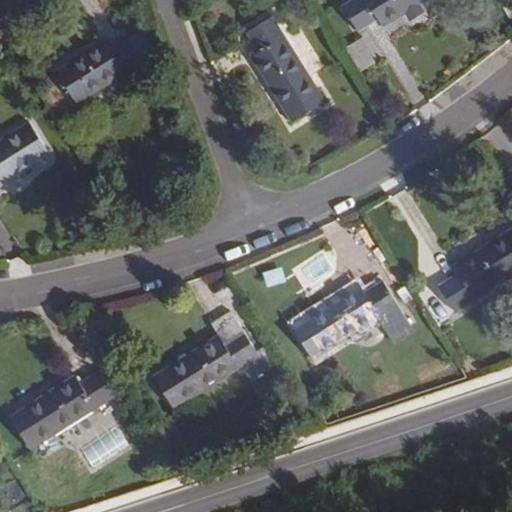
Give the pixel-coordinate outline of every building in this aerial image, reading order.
[(0,0),(0,32),(21,21),(8,0),(0,0)] [(354,0),(344,7),(360,34),(380,22),(385,29),(432,0),(354,0)] [(274,17),(247,34),(260,55),(254,59),(293,124),(327,102),(274,17)] [(145,32),(134,38),(146,58),(157,52),(145,32)] [(106,40),(57,70),(79,104),(147,61),(146,58),(132,35),(111,48),(106,40)] [(364,35),(345,46),(360,72),(379,61),(364,35)] [(31,122),(0,140),(0,190),(53,157),(31,122)] [(511,230),(455,267),(459,274),(441,286),(457,313),(511,278),(511,230)] [(360,285),(294,326),(316,361),(401,307),(385,281),(365,293),(360,285)] [(219,334),(154,376),(176,410),(247,364),(261,355),(258,350),(232,311),(212,324),(219,334)] [(265,346),(258,350),(261,355),(247,364),(255,376),(276,363),(265,346)] [(76,375),(11,416),(33,451),(118,398),(100,371),(82,383),(76,375)]
